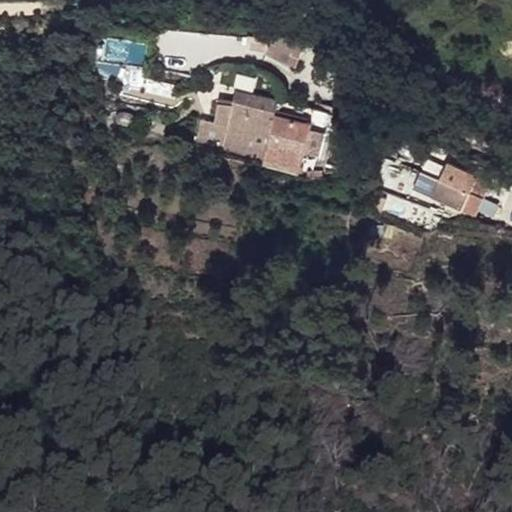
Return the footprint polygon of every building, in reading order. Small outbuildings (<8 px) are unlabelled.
[(297,65),(306,43),(276,30),(267,53),(297,65)] [(264,160),(280,100),(236,89),(234,98),(233,103),(220,102),(214,125),(202,123),(197,143),(264,160)] [(298,175),(315,109),(280,100),(264,160),(263,165),(298,175)] [(479,174),(449,160),(441,177),(471,191),(479,174)] [(426,193),(431,173),(415,168),(409,188),(426,193)]
